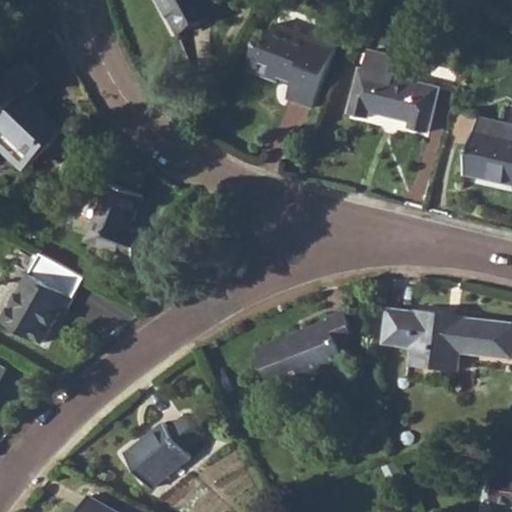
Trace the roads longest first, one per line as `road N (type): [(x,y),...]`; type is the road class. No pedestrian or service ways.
road 1 (residential): [(335,226),(278,276),(126,366),(36,449),(0,496)]
road 2 (residential): [(335,226),(194,161),(148,129),(99,56),(84,0)]
road 3 (residential): [(511,265),(335,226)]
